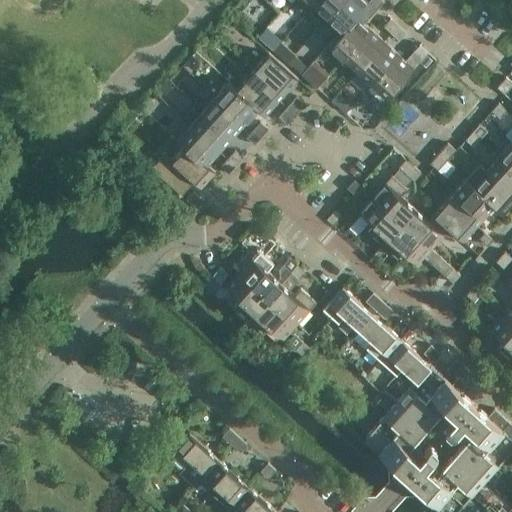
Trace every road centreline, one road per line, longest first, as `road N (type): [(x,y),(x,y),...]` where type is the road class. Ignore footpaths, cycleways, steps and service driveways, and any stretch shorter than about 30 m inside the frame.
road 1 (residential): [(511,405),(459,362),(459,328),(442,312),(424,297),(402,300),(269,186)]
road 2 (residential): [(342,511),(108,310)]
road 3 (unclassified): [(0,215),(211,0)]
road 4 (unclassified): [(0,428),(108,310)]
road 5 (unclassified): [(108,310),(165,244),(224,236)]
